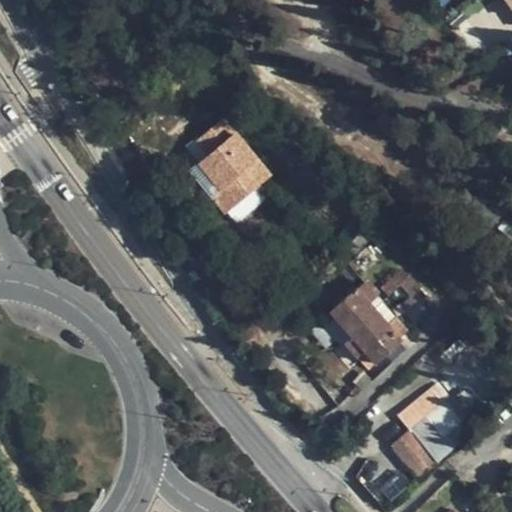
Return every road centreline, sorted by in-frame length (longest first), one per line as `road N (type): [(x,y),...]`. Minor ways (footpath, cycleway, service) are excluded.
road 1 (residential): [(0,0),(163,268),(213,335)]
road 2 (primary): [(190,353),(0,105)]
road 3 (primary): [(142,455),(138,396),(122,354),(76,305),(35,287)]
road 4 (residential): [(213,335),(264,404),(276,464)]
road 5 (primary): [(276,464),(190,353)]
